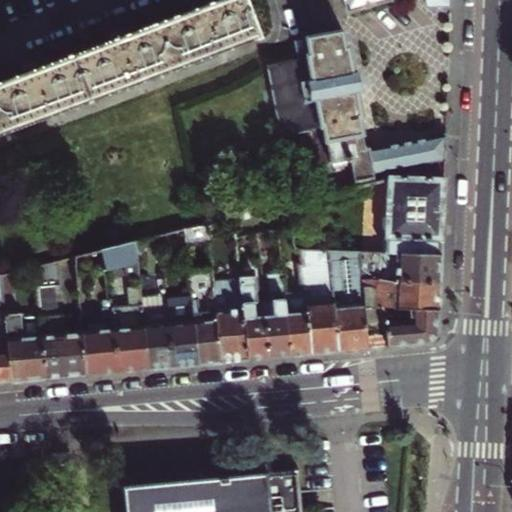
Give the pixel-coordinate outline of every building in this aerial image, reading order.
[(157,20),(176,68),(257,37),(257,38),(262,36),(248,0),(212,0),(208,2),(207,0),(198,0),(192,2),(194,7),(157,20)] [(343,0),(346,10),(390,0),(343,0)] [(449,0),(425,0),(428,9),(449,7),(449,0)] [(176,68),(157,20),(124,33),(122,29),(115,31),(108,34),(110,38),(73,52),(90,99),(176,68)] [(331,27),(313,31),(314,38),(307,39),(308,42),(296,44),(299,60),(268,65),(282,135),(313,130),(320,166),(333,164),(352,160),(353,168),(357,185),(373,181),(372,173),(442,159),(443,134),(364,150),(358,120),(361,119),(356,92),(361,91),(360,82),(358,73),(352,74),(347,46),(343,47),(341,33),(333,34),(331,27)] [(90,99),(73,52),(39,65),(37,60),(30,63),(23,65),(25,70),(0,78),(0,117),(5,131),(90,99)] [(381,252),(394,252),(437,253),(439,208),(442,159),(372,173),(373,181),(384,179),(381,252)] [(352,160),(333,164),(335,171),(353,168),(352,160)] [(280,272),(288,354),(310,352),(336,350),(325,250),(292,249),(287,203),(274,207),(280,272)] [(135,244),(136,254),(159,250),(158,238),(135,244)] [(104,251),(106,273),(124,268),(125,277),(138,276),(136,254),(135,244),(104,251)] [(325,250),(336,350),(346,349),(356,348),(365,347),(364,337),(355,251),(325,250)] [(380,306),(435,309),(435,295),(436,280),(377,277),(377,265),(377,252),(355,251),(364,337),(383,335),(380,306)] [(377,252),(377,265),(387,264),(393,271),(394,252),(381,252),(377,252)] [(387,264),(377,265),(377,277),(436,280),(437,265),(437,253),(394,252),(393,271),(387,264)] [(288,354),(280,272),(264,273),(267,298),(261,299),(266,356),(276,355),(288,354)] [(10,274),(0,275),(0,287),(1,295),(12,294),(10,274)] [(187,283),(189,297),(197,363),(204,362),(218,361),(211,286),(209,274),(201,274),(202,281),(187,283)] [(251,276),(239,277),(247,358),(255,357),(266,356),(261,299),(254,299),(251,276)] [(247,358),(239,277),(221,279),(222,285),(211,286),(218,361),(231,359),(247,358)] [(32,290),(35,317),(41,377),(49,377),(83,373),(79,330),(78,318),(57,321),(53,288),(32,290)] [(126,303),(109,305),(116,371),(138,368),(146,367),(140,298),(139,288),(125,289),(126,303)] [(159,296),(140,298),(146,367),(153,367),(170,365),(165,308),(160,309),(159,296)] [(164,300),(165,308),(170,365),(190,363),(197,363),(189,297),(164,300)] [(84,329),(79,330),(83,373),(90,373),(116,371),(109,305),(82,307),(84,329)] [(434,314),(435,309),(380,306),(383,335),(384,345),(425,340),(429,336),(434,332),(434,314)] [(16,313),(2,315),(8,381),(16,380),(41,377),(35,317),(17,319),(16,313)] [(123,485),(125,511),(301,511),(298,470),(267,473),(266,465),(207,470),(208,477),(123,485)]
